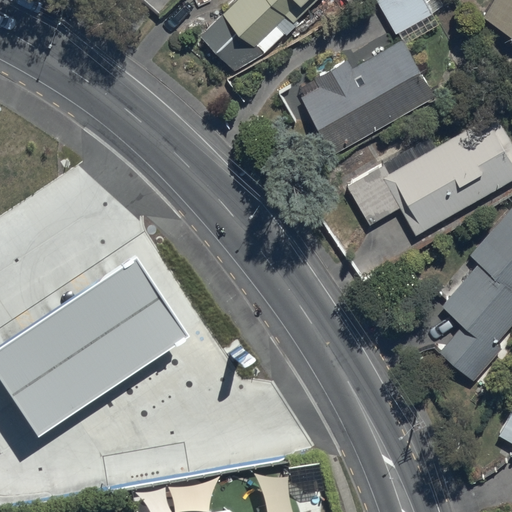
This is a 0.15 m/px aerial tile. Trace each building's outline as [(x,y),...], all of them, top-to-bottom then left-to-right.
[(238,0),(200,38),(229,74),(264,55),(284,35),(288,37),(298,25),(296,22),(310,9),(306,5),(311,0),(238,0)] [(422,0),(375,0),(395,36),(399,34),(405,44),(431,30),(425,19),(431,16),(422,0)] [(511,0),(493,0),(482,20),(511,37),(511,0)] [(325,85),(301,98),(333,156),(434,99),(403,43),(353,71),(348,61),(320,76),(325,85)] [(430,137),(346,186),(369,227),(399,209),(415,237),(511,181),(511,143),(494,112),(435,146),(430,137)] [(511,204),(468,258),(476,265),(440,309),(461,327),(437,356),(472,385),(501,351),(496,347),(511,327),(511,204)] [(120,247),(0,326),(0,384),(26,424),(173,326),(120,247)] [(511,414),(499,437),(511,445),(511,414)] [(169,508),(145,511),(235,511),(221,502),(170,511),(169,508)]
